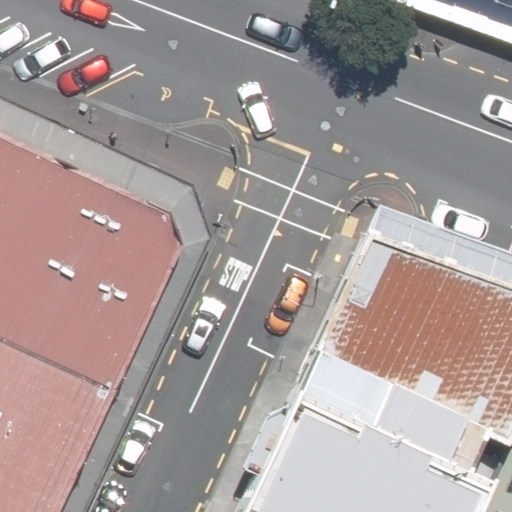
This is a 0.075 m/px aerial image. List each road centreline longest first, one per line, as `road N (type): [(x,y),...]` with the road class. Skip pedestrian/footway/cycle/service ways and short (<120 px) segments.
road 1 (residential): [(145,511),(340,80)]
road 2 (secondary): [(127,0),(340,80)]
road 3 (secondary): [(340,80),(511,143)]
